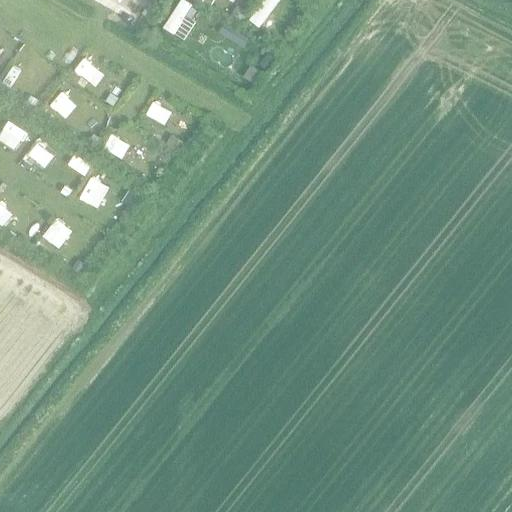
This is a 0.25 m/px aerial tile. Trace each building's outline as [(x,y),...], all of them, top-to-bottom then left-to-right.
[(182,0),(173,23),(186,28),(197,0),(182,0)] [(19,67),(37,76),(46,58),(28,49),(19,67)] [(94,82),(106,65),(94,56),(82,73),(94,82)] [(153,110),(171,119),(181,97),(163,89),(153,110)] [(132,124),(127,134),(143,142),(148,131),(132,124)] [(32,151),(52,162),(63,142),(43,132),(32,151)] [(0,211),(17,218),(23,203),(2,195),(0,199),(0,211)] [(69,241),(81,221),(61,210),(50,230),(69,241)]
